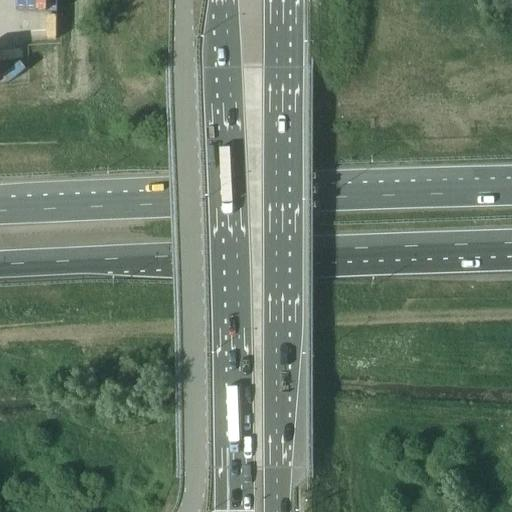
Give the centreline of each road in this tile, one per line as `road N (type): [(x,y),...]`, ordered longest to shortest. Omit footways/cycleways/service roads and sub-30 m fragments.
road 1 (trunk): [(0,264),(511,244)]
road 2 (trunk): [(511,192),(0,211)]
road 3 (unclassified): [(192,511),(184,0)]
road 4 (primary): [(275,511),(278,0)]
road 5 (primary): [(224,0),(240,467)]
